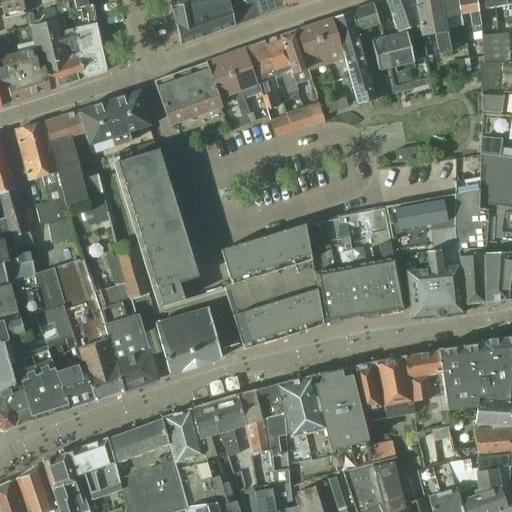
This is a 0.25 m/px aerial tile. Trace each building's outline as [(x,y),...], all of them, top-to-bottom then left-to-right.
[(0,0),(0,8),(1,8),(2,13),(25,7),(22,0),(0,0)] [(56,3),(57,7),(59,17),(60,18),(53,21),(68,84),(85,78),(80,54),(79,52),(77,43),(74,28),(63,32),(61,22),(71,19),(66,0),(56,3)] [(72,0),(74,8),(76,13),(81,12),(84,26),(95,24),(94,9),(92,0),(72,0)] [(170,0),(172,7),(179,45),(234,25),(230,0),(205,0),(199,1),(199,0),(170,0)] [(230,0),(234,25),(258,16),(254,0),(230,0)] [(254,0),(258,16),(283,7),(281,0),(254,0)] [(410,0),(385,0),(397,33),(405,30),(406,33),(408,39),(413,60),(424,58),(418,25),(410,0)] [(414,0),(417,15),(420,34),(421,37),(421,36),(425,57),(451,52),(445,18),(441,0),(414,0)] [(461,15),(458,0),(441,0),(445,18),(461,15)] [(458,0),(461,15),(470,13),(473,33),(482,31),(478,11),(476,0),(458,0)] [(494,0),(476,0),(478,11),(495,8),(494,0)] [(494,0),(495,8),(511,5),(511,4),(511,0),(494,0)] [(351,12),(362,51),(370,49),(367,37),(371,35),(369,27),(379,24),(373,4),(351,12)] [(59,17),(57,7),(42,11),(45,24),(30,29),(36,53),(39,66),(44,64),(51,90),(68,84),(53,21),(60,18),(59,17)] [(332,18),(344,59),(354,95),(357,105),(376,100),(362,51),(351,12),(332,18)] [(344,59),(332,18),(332,19),(314,25),(326,65),(344,59)] [(80,54),(85,78),(106,71),(96,24),(95,24),(84,26),(74,28),(77,43),(79,52),(80,54)] [(314,25),(294,31),(307,71),(308,71),(326,65),(314,25)] [(280,36),(279,36),(291,74),(295,86),(311,80),(308,71),(307,71),(298,41),(294,31),(280,36)] [(413,63),(413,60),(408,39),(406,33),(371,41),(378,70),(413,63)] [(511,64),(511,51),(509,51),(508,34),(500,35),(502,63),(511,64)] [(483,36),(481,36),(481,40),(483,62),(493,63),(502,63),(500,35),(491,35),(483,36)] [(295,86),(291,74),(279,36),(263,42),(273,75),(280,73),(287,94),(296,91),(295,86)] [(274,75),(273,75),(263,42),(246,48),(246,49),(258,86),(266,111),(274,108),(265,78),(274,75)] [(243,49),(224,56),(237,93),(241,92),(258,86),(246,49),(244,49),(243,49)] [(0,103),(1,106),(51,90),(44,64),(39,66),(36,53),(0,61),(0,103)] [(218,100),(233,95),(237,106),(245,103),(241,92),(237,93),(224,56),(204,63),(218,100)] [(466,60),(449,63),(451,75),(468,72),(466,60)] [(480,81),(480,91),(511,95),(511,64),(502,63),(493,63),(483,62),(483,65),(479,65),(479,69),(480,81)] [(219,103),(218,100),(204,63),(153,81),(169,126),(177,123),(176,118),(219,103)] [(429,79),(391,89),(393,95),(394,95),(431,85),(429,79)] [(77,112),(89,146),(110,139),(113,148),(131,142),(128,133),(150,126),(139,91),(77,112)] [(511,95),(480,91),(481,114),(511,118),(511,95)] [(334,101),(338,111),(348,108),(345,98),(334,101)] [(328,114),(338,111),(334,101),(324,104),(328,114)] [(245,103),(237,106),(241,118),(249,115),(245,103)] [(316,105),(302,109),(308,127),(321,122),(316,105)] [(302,109),(287,114),(293,132),(308,127),(302,109)] [(44,123),(58,171),(58,172),(66,204),(71,203),(87,198),(102,194),(97,175),(82,180),(75,156),(91,152),(89,146),(77,112),(44,123)] [(270,122),(275,138),(293,132),(287,114),(268,120),(270,122)] [(511,118),(481,114),(480,155),(511,160),(511,118)] [(47,176),(58,172),(58,171),(44,123),(28,127),(45,189),(50,188),(47,176)] [(40,191),(45,189),(28,127),(14,131),(29,181),(37,178),(40,191)] [(0,215),(7,215),(12,235),(14,244),(16,251),(27,249),(30,257),(37,255),(35,247),(29,224),(0,136),(0,135),(0,215)] [(142,146),(144,154),(156,150),(154,142),(142,146)] [(132,157),(144,154),(142,146),(129,150),(132,157)] [(158,149),(144,154),(117,162),(164,314),(186,307),(179,284),(198,278),(158,149)] [(413,149),(394,152),(396,163),(415,160),(413,149)] [(132,157),(129,150),(117,153),(120,161),(132,157)] [(511,183),(511,160),(480,155),(478,209),(487,211),(488,205),(508,208),(511,208),(511,194),(510,194),(511,183)] [(50,188),(45,189),(48,202),(35,205),(40,226),(48,224),(52,245),(74,238),(66,204),(58,172),(47,176),(50,188)] [(478,209),(479,185),(456,187),(455,211),(454,228),(463,305),(484,303),(484,256),(485,256),(487,211),(478,209)] [(110,220),(102,194),(87,198),(95,224),(110,220)] [(454,228),(455,211),(455,198),(384,208),(396,272),(402,306),(408,305),(408,309),(410,309),(411,319),(464,313),(463,305),(454,228)] [(487,211),(485,256),(484,256),(484,303),(505,301),(511,260),(511,208),(508,208),(488,205),(487,211)] [(304,224),(322,325),(323,325),(323,323),(362,316),(362,317),(403,310),(402,306),(384,208),(336,217),(336,218),(304,224)] [(7,215),(0,215),(0,234),(1,238),(12,235),(7,215)] [(287,336),(322,325),(304,224),(220,251),(230,284),(223,286),(243,350),(263,344),(287,337),(287,336)] [(0,261),(7,259),(4,247),(14,244),(12,235),(1,238),(0,238),(0,261)] [(134,241),(114,246),(116,255),(124,284),(132,299),(148,294),(134,241)] [(76,242),(70,244),(76,261),(82,259),(76,242)] [(116,255),(106,258),(114,288),(124,284),(116,255)] [(0,285),(17,280),(21,279),(20,276),(34,272),(30,257),(17,260),(16,256),(7,259),(0,261),(0,285)] [(76,261),(53,269),(64,304),(94,295),(89,281),(82,259),(76,261)] [(33,275),(41,312),(64,304),(53,269),(33,275)] [(18,285),(17,280),(0,285),(0,323),(22,317),(14,286),(18,285)] [(94,295),(125,390),(157,380),(132,299),(124,284),(114,288),(94,295)] [(77,345),(94,400),(125,390),(94,295),(64,304),(77,345)] [(77,345),(64,304),(41,312),(33,314),(40,332),(41,334),(43,334),(41,328),(52,324),(56,337),(44,341),(48,351),(49,354),(50,354),(77,345)] [(153,326),(170,375),(221,358),(205,310),(153,326)] [(22,317),(0,323),(0,342),(9,340),(7,336),(21,332),(24,342),(32,339),(31,334),(40,332),(33,314),(22,317)] [(0,392),(21,385),(20,378),(11,346),(24,342),(21,332),(7,336),(9,340),(0,342),(0,392)] [(511,337),(497,339),(498,363),(508,364),(506,384),(511,385),(511,337)] [(498,363),(497,339),(481,341),(481,344),(437,350),(438,352),(447,411),(477,408),(477,397),(493,399),(494,389),(494,383),(506,384),(508,364),(498,363)] [(77,345),(50,354),(69,408),(94,400),(77,345)] [(48,351),(17,362),(21,371),(25,370),(27,375),(20,378),(21,385),(31,420),(69,408),(50,354),(49,354),(48,351)] [(404,357),(412,401),(430,399),(432,415),(438,414),(440,423),(449,421),(447,411),(438,352),(404,357)] [(414,412),(412,401),(404,357),(377,363),(386,407),(387,417),(414,412)] [(386,407),(377,363),(350,368),(362,423),(387,417),(386,407)] [(312,376),(329,453),(334,475),(340,473),(371,464),(367,446),(362,423),(350,368),(340,370),(320,374),(312,376)] [(287,462),(329,453),(312,376),(275,386),(284,437),(287,455),(287,462)] [(494,389),(493,399),(511,400),(511,385),(506,384),(494,383),(494,389)] [(0,428),(3,430),(31,420),(21,385),(0,392),(0,428)] [(288,472),(287,462),(287,455),(284,437),(275,386),(254,391),(259,422),(264,421),(270,474),(273,472),(276,504),(291,501),(288,472)] [(249,492),(256,490),(271,487),(270,474),(264,421),(259,422),(254,391),(237,395),(249,492)] [(252,511),(248,496),(256,493),(256,490),(249,492),(237,395),(210,404),(217,434),(223,450),(226,457),(240,511),(252,511)] [(477,397),(477,408),(475,426),(489,428),(488,431),(511,429),(511,400),(493,399),(477,397)] [(210,404),(191,410),(201,456),(210,499),(212,511),(238,511),(228,474),(223,458),(226,457),(223,450),(217,434),(210,404)] [(178,488),(181,505),(182,508),(210,499),(201,456),(191,410),(189,410),(161,419),(172,461),(178,488)] [(106,439),(113,459),(122,483),(118,484),(123,502),(125,511),(182,511),(182,510),(182,508),(181,505),(178,488),(172,461),(161,419),(106,439)] [(510,456),(511,442),(511,429),(488,431),(473,433),(475,448),(453,451),(455,463),(470,461),(476,460),(510,456)] [(104,440),(79,448),(85,469),(100,509),(123,502),(118,484),(122,483),(113,459),(106,439),(104,440)] [(371,464),(395,459),(391,441),(367,446),(371,464)] [(85,469),(79,448),(76,449),(76,450),(65,454),(73,474),(79,491),(86,511),(125,511),(123,502),(100,509),(85,469)] [(86,511),(79,491),(73,474),(65,454),(42,463),(43,465),(62,510),(59,511),(58,511),(86,511)] [(484,472),(509,468),(509,467),(510,456),(476,460),(470,461),(471,466),(477,466),(477,473),(484,472)] [(407,511),(404,504),(402,498),(395,459),(371,464),(340,473),(352,505),(354,511),(366,511),(378,508),(380,511),(407,511)] [(507,506),(509,468),(484,472),(477,473),(477,466),(471,466),(470,461),(455,463),(447,464),(461,511),(496,511),(507,508),(507,506)] [(461,511),(447,464),(423,470),(416,472),(423,498),(428,497),(431,511),(461,511)] [(30,497),(33,504),(36,511),(55,503),(39,466),(12,480),(21,499),(30,497)] [(340,473),(334,475),(324,478),(336,511),(354,511),(352,505),(340,473)] [(21,499),(12,480),(0,485),(0,511),(16,511),(33,504),(30,497),(21,499)] [(256,490),(256,493),(248,496),(252,511),(275,511),(271,487),(256,490)] [(321,511),(314,487),(293,494),(298,508),(299,511),(321,511)] [(322,511),(328,510),(323,496),(317,498),(322,511)] [(404,504),(407,511),(427,511),(423,498),(404,504)] [(182,508),(182,510),(182,511),(212,511),(210,499),(182,508)] [(58,511),(59,511),(55,503),(36,511),(33,504),(16,511),(58,511)]
